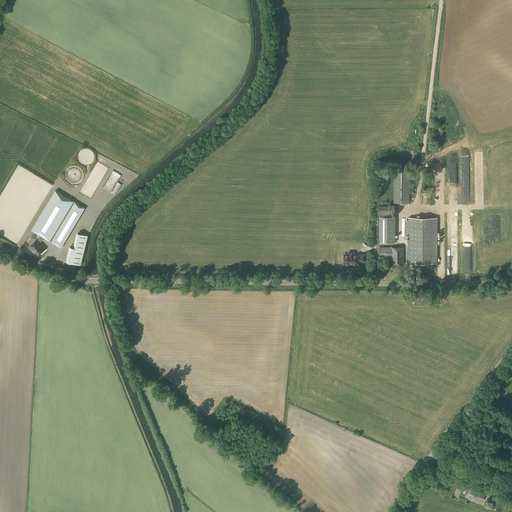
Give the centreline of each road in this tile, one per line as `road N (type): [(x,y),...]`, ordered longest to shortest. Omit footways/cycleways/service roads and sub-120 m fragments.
road 1 (unclassified): [(101,281),(455,285),(511,277)]
road 2 (unclassified): [(428,458),(511,347)]
